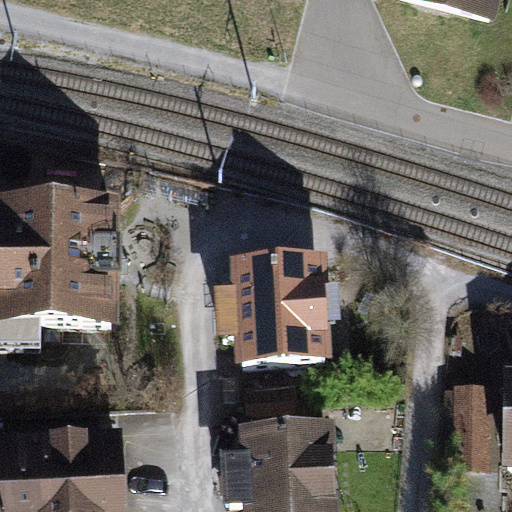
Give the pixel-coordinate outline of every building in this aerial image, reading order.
[(500,0),(383,0),(382,3),(494,29),(500,0)] [(123,213),(0,211),(0,337),(122,339),(123,213)] [(238,355),(239,382),(337,377),(331,271),(235,276),(237,305),(218,306),(221,356),(238,355)] [(495,397),(455,396),(452,478),(493,479),(495,397)] [(343,511),(340,435),(243,440),(244,467),(223,468),(225,511),(343,511)] [(129,511),(126,441),(0,447),(0,511),(129,511)]
